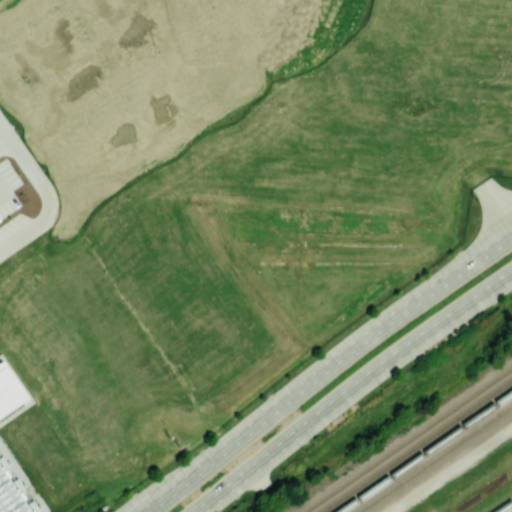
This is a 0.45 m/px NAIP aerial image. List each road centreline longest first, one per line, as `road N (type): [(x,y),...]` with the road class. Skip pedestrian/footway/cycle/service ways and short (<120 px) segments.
road 1 (secondary): [(511,233),(145,511)]
road 2 (secondary): [(197,511),(511,274)]
